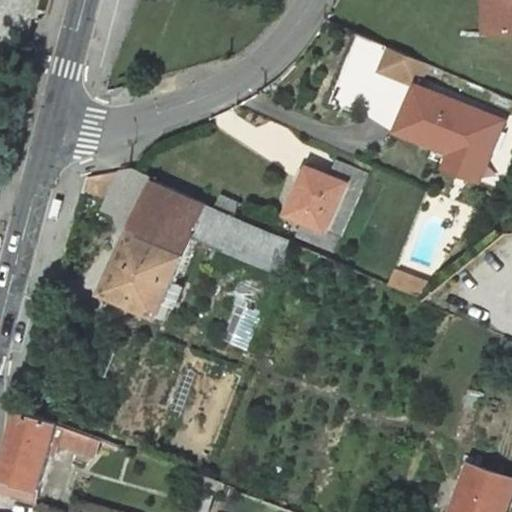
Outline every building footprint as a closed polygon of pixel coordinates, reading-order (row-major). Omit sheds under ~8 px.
[(511,0),(494,0),(494,33),(511,33),(511,0)] [(420,84),(430,61),(392,44),(382,69),(418,85),(419,83),(420,84)] [(420,84),(419,83),(418,85),(399,128),(454,152),(456,146),(488,159),(504,120),(420,84)] [(288,211),(326,229),(347,181),(312,165),(305,182),(303,181),(288,211)] [(84,189),(114,196),(129,166),(88,175),(84,189)] [(216,206),(157,180),(105,293),(160,318),(197,232),(272,265),(265,282),(275,286),(296,240),(237,213),(217,203),(216,206)] [(237,213),(243,200),(222,192),(217,203),(237,213)] [(413,276),(398,270),(392,283),(407,290),(413,276)] [(432,284),(413,276),(407,290),(419,295),(432,284)] [(0,489),(35,501),(49,452),(56,454),(59,441),(54,440),(59,423),(60,420),(21,407),(0,483),(0,489)] [(59,441),(77,447),(83,431),(59,423),(54,440),(59,441)] [(77,447),(96,453),(101,438),(83,431),(77,447)] [(455,511),(506,511),(511,496),(511,474),(474,461),(455,511)]
